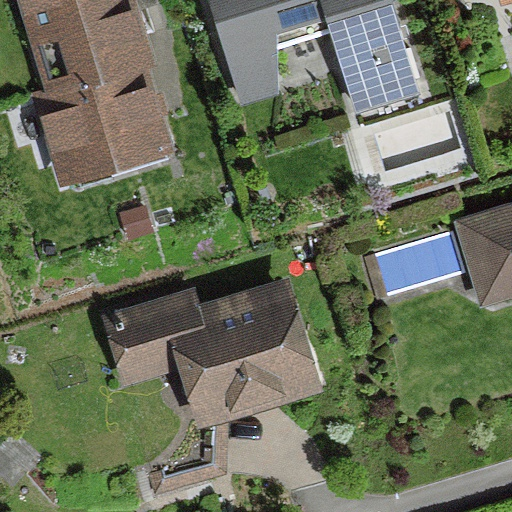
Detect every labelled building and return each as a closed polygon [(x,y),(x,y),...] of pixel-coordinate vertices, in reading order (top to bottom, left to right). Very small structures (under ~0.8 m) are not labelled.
[(21,0),(33,36),(52,30),(68,82),(68,83),(133,63),(134,64),(141,62),(122,0),(21,0)] [(412,84),(385,0),(204,0),(233,95),(273,83),(272,45),(325,29),(339,76),(389,60),(397,86),(392,88),(392,90),(412,84)] [(133,63),(68,83),(68,82),(35,92),(62,179),(160,149),(150,117),(134,64),(133,63)] [(146,231),(140,208),(116,215),(123,238),(146,231)] [(511,213),(463,228),(469,246),(511,232),(511,213)] [(172,324),(200,415),(305,383),(277,292),(172,324)]
